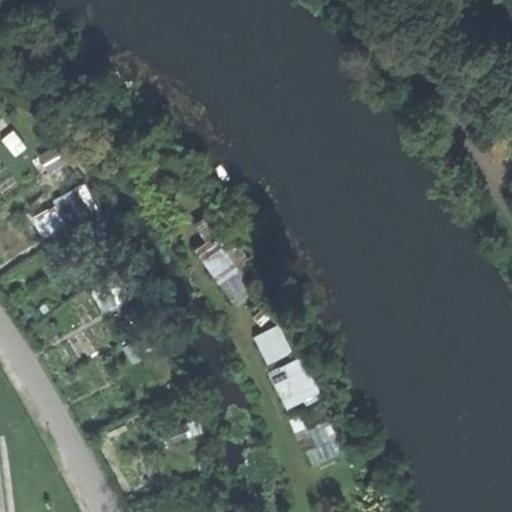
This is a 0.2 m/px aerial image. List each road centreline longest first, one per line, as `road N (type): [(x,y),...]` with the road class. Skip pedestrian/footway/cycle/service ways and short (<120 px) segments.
road 1 (track): [(350,0),(412,51),(511,221)]
road 2 (unclassified): [(110,511),(0,321)]
